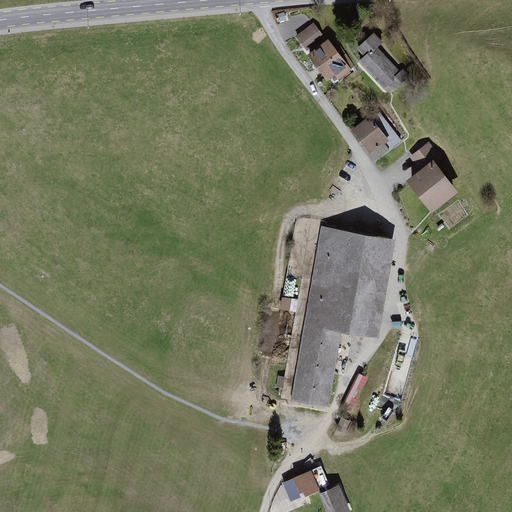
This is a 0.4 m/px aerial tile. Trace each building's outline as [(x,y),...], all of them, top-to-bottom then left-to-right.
[(339,82),(355,69),(346,57),(349,55),(321,19),(294,40),(329,84),(336,78),(339,82)] [(384,42),(375,33),(356,50),(363,57),(357,63),(392,99),(412,80),(380,46),(384,42)] [(402,144),(379,112),(352,132),(376,163),(402,144)] [(431,214),(457,192),(436,166),(443,161),(428,143),(410,158),(420,170),(405,183),(431,214)] [(286,402),(329,410),(343,334),(378,341),(396,241),(319,227),(286,402)] [(290,308),(292,295),(282,293),(280,306),(290,308)] [(339,482),(335,472),(325,476),(321,467),(283,483),(291,502),(339,482)] [(349,511),(350,511),(338,485),(319,494),(326,511),(349,511)]
